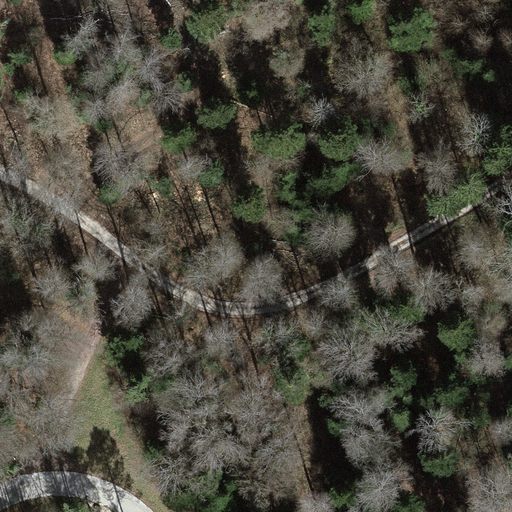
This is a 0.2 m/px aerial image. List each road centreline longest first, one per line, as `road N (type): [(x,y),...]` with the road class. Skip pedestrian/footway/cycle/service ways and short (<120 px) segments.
road 1 (track): [(0,177),(18,181),(174,288),(230,310),(306,292),(511,173)]
road 2 (track): [(129,511),(84,486),(38,484),(0,495)]
